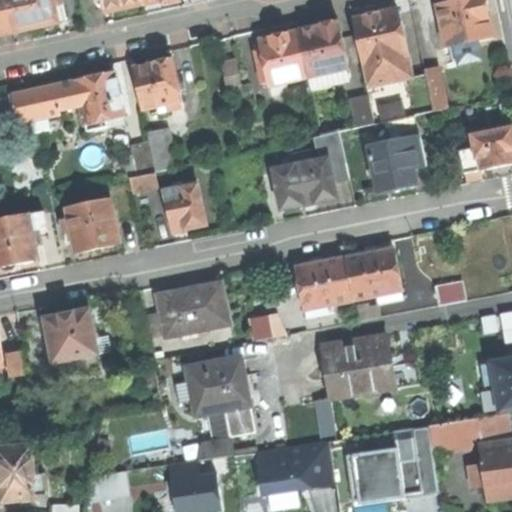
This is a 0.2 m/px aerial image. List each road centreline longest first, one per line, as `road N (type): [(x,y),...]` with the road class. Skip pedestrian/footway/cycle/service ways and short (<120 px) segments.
road 1 (residential): [(0,295),(511,195)]
road 2 (residential): [(0,63),(241,7),(270,13),(328,0)]
